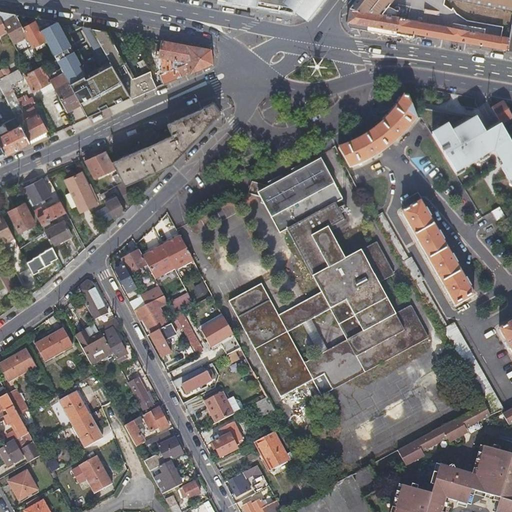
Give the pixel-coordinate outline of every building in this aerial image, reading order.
[(229,0),(234,1),(233,0),(244,0),(244,3),(291,11),(292,5),(298,6),(309,14),(319,0),(229,0)] [(364,0),(357,10),(350,9),(350,11),(347,22),(348,22),(383,29),(396,31),(397,31),(413,34),(509,51),(511,39),(503,38),(505,28),(469,21),(459,14),(455,8),(454,10),(446,5),(440,4),(441,0),(364,0)] [(357,0),(350,9),(357,10),(364,0),(357,0)] [(511,0),(461,0),(511,10),(511,0)] [(0,20),(5,30),(12,43),(21,39),(24,37),(29,47),(32,46),(22,28),(15,14),(0,11),(0,20)] [(32,46),(33,47),(44,40),(34,21),(22,28),(32,46)] [(383,29),(348,22),(348,24),(349,27),(350,29),(353,30),(369,33),(394,38),(396,31),(383,29)] [(108,31),(92,28),(100,42),(116,70),(127,64),(108,31)] [(413,34),(397,31),(396,37),(412,40),(413,34)] [(61,36),(42,32),(56,59),(68,81),(81,104),(81,105),(94,99),(61,36)] [(27,48),(29,47),(24,37),(21,39),(27,48)] [(111,92),(125,86),(116,70),(100,42),(82,39),(111,92)] [(160,74),(165,84),(175,80),(213,63),(212,51),(162,41),(161,44),(159,44),(158,52),(150,52),(149,52),(152,67),(159,68),(161,57),(170,58),(173,69),(160,74)] [(142,71),(149,69),(145,60),(138,62),(142,71)] [(125,86),(131,97),(132,99),(157,88),(153,78),(152,70),(135,79),(127,64),(116,70),(125,86)] [(8,74),(10,73),(7,66),(1,69),(5,76),(8,74)] [(43,66),(24,75),(33,91),(51,81),(43,66)] [(0,77),(0,84),(11,78),(8,74),(5,76),(0,77)] [(55,88),(55,89),(67,111),(81,104),(68,81),(55,88)] [(419,106),(412,94),(404,93),(388,116),(369,134),(337,148),(347,166),(371,158),(384,150),(388,147),(401,135),(420,108),(419,106)] [(0,96),(0,98),(6,110),(11,107),(5,94),(0,96)] [(0,156),(5,154),(0,144),(0,126),(4,124),(9,132),(14,129),(10,121),(11,120),(6,110),(0,98),(0,156)] [(511,115),(506,103),(495,110),(502,123),(504,125),(511,121),(511,115)] [(142,178),(172,165),(174,163),(178,158),(221,114),(213,104),(189,115),(168,125),(173,135),(113,164),(116,169),(118,174),(123,182),(125,186),(142,178)] [(481,117),(419,106),(420,108),(459,173),(492,154),(491,152),(498,149),(511,172),(511,139),(504,125),(495,131),(494,130),(488,133),(487,131),(481,117)] [(0,126),(0,144),(5,154),(31,143),(29,140),(21,124),(17,117),(14,112),(11,107),(6,110),(11,120),(10,121),(14,129),(9,132),(4,124),(0,126)] [(34,108),(17,117),(21,124),(38,116),(34,108)] [(21,124),(29,140),(47,131),(39,115),(38,116),(21,124)] [(502,123),(487,131),(488,133),(494,130),(495,131),(504,125),(502,123)] [(113,164),(107,152),(106,151),(86,162),(95,180),(116,169),(113,164)] [(341,254),(325,223),(341,215),(333,199),(341,195),(320,155),(257,187),(277,228),(287,223),(320,286),(277,308),(262,278),(228,295),(278,393),(323,371),(331,385),(424,336),(407,302),(390,311),(374,279),(390,270),(374,238),(341,254)] [(76,200),(97,189),(87,171),(66,181),(76,200)] [(119,185),(123,182),(118,174),(113,177),(116,183),(118,182),(119,185)] [(50,196),(41,178),(20,189),(30,207),(50,196)] [(129,205),(134,202),(125,186),(123,182),(119,185),(118,185),(129,205)] [(106,204),(114,219),(126,213),(118,198),(106,204)] [(50,222),(66,213),(61,203),(44,212),(45,215),(38,219),(42,226),(50,222)] [(476,297),(421,203),(400,215),(454,310),(476,297)] [(35,224),(25,204),(10,212),(20,231),(35,224)] [(103,224),(112,220),(106,207),(97,212),(103,224)] [(504,208),(495,213),(501,222),(510,217),(504,208)] [(0,242),(2,247),(15,239),(3,216),(0,217),(0,242)] [(42,226),(53,247),(70,238),(63,223),(53,228),(50,222),(42,226)] [(179,237),(162,246),(174,269),(175,271),(193,262),(179,237)] [(149,265),(156,279),(174,269),(162,246),(144,256),(149,265)] [(27,263),(34,273),(55,259),(48,248),(27,263)] [(144,256),(141,249),(122,259),(126,266),(130,274),(144,267),(149,265),(144,256)] [(130,274),(126,266),(117,271),(129,293),(138,288),(130,274)] [(35,281),(29,270),(20,275),(26,286),(35,281)] [(110,314),(93,282),(88,281),(78,290),(82,296),(96,321),(110,314)] [(142,297),(146,305),(165,296),(159,286),(141,295),(142,297)] [(170,301),(176,311),(193,301),(188,292),(170,301)] [(146,305),(134,311),(140,321),(144,319),(152,333),(162,328),(177,321),(165,296),(146,305)] [(146,305),(142,297),(130,303),(134,311),(146,305)] [(114,329),(121,326),(117,318),(99,328),(101,332),(113,352),(117,360),(127,354),(114,329)] [(177,321),(162,328),(152,333),(164,357),(174,352),(168,341),(183,333),(177,321)] [(446,327),(472,375),(483,369),(456,321),(446,327)] [(511,323),(498,332),(511,355),(511,323)] [(235,343),(226,325),(197,340),(203,352),(223,341),(227,348),(235,343)] [(73,347),(63,328),(36,344),(46,362),(73,347)] [(86,331),(76,336),(92,364),(113,352),(101,332),(90,338),(86,331)] [(36,367),(27,350),(0,365),(0,367),(8,383),(36,367)] [(203,368),(180,380),(186,395),(205,384),(204,382),(209,380),(203,368)] [(130,383),(146,414),(156,409),(139,379),(130,383)] [(8,394),(18,413),(19,416),(29,411),(17,389),(8,394)] [(73,425),(90,415),(78,392),(60,402),(73,425)] [(0,413),(8,409),(12,416),(18,413),(8,394),(0,398),(0,413)] [(217,424),(235,414),(224,394),(206,404),(217,424)] [(271,411),(264,398),(254,404),(261,417),(271,411)] [(511,403),(497,411),(505,423),(510,421),(511,414),(511,403)] [(486,413),(482,405),(394,451),(400,460),(406,461),(415,457),(416,452),(425,446),(429,439),(436,441),(443,436),(451,439),(461,433),(462,426),(471,421),(473,416),(480,417),(486,413)] [(165,418),(159,407),(156,409),(146,414),(137,419),(125,425),(136,447),(145,442),(136,427),(142,423),(141,421),(145,419),(152,432),(159,428),(161,432),(170,427),(165,418)] [(12,416),(6,420),(10,426),(12,424),(21,440),(30,435),(19,416),(18,413),(12,416)] [(103,438),(90,415),(73,425),(85,448),(103,438)] [(245,440),(235,423),(223,429),(227,436),(216,442),(223,456),(240,447),(238,444),(245,440)] [(174,438),(169,430),(154,437),(158,446),(174,438)] [(288,460),(272,433),(255,442),(262,455),(263,455),(272,469),(288,460)] [(13,443),(19,452),(22,450),(35,443),(30,435),(21,440),(13,443)] [(145,462),(150,472),(171,461),(184,455),(175,437),(174,438),(158,446),(162,453),(145,462)] [(145,442),(136,447),(140,452),(150,447),(147,441),(145,442)] [(13,443),(13,442),(0,448),(0,456),(7,468),(22,459),(19,452),(13,443)] [(29,463),(42,456),(36,446),(35,443),(22,450),(29,463)] [(511,511),(511,455),(496,451),(497,448),(489,445),(488,450),(481,447),(475,471),(470,470),(468,475),(474,477),(470,492),(484,496),(486,492),(495,494),(492,502),(496,504),(494,510),(500,511),(511,511)] [(477,446),(470,470),(475,471),(481,447),(477,446)] [(113,485),(98,456),(80,466),(95,494),(113,485)] [(56,457),(47,462),(52,472),(61,467),(56,457)] [(150,472),(163,494),(183,484),(171,461),(150,472)] [(441,499),(445,498),(448,486),(454,488),(458,472),(436,465),(434,474),(430,473),(429,476),(432,478),(429,489),(431,495),(428,496),(426,492),(414,489),(415,486),(409,483),(407,487),(404,486),(399,488),(393,509),(388,508),(387,511),(440,511),(442,503),(441,499)] [(257,493),(268,487),(257,466),(231,480),(240,496),(253,490),(247,478),(257,474),(262,483),(255,487),(257,493)] [(37,490),(27,472),(9,482),(19,500),(37,490)] [(467,498),(470,492),(474,477),(468,475),(458,472),(454,488),(448,486),(445,498),(445,500),(468,507),(471,499),(467,498)] [(201,494),(195,482),(184,488),(190,499),(201,494)] [(484,500),(492,502),(495,494),(486,492),(484,496),(484,500)] [(207,511),(214,511),(211,500),(205,502),(207,511)] [(49,511),(43,501),(25,511),(49,511)] [(277,511),(281,510),(279,505),(268,510),(263,501),(254,506),(251,501),(243,506),(246,511),(277,511)]
